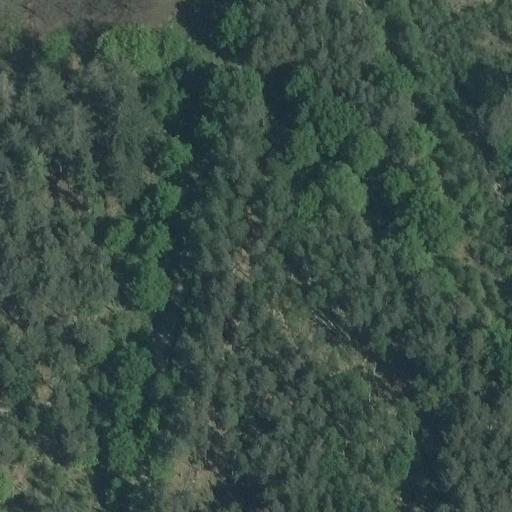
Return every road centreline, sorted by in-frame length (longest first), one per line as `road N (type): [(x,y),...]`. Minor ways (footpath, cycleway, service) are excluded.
road 1 (track): [(131,511),(228,0)]
road 2 (track): [(238,69),(188,36),(0,58)]
